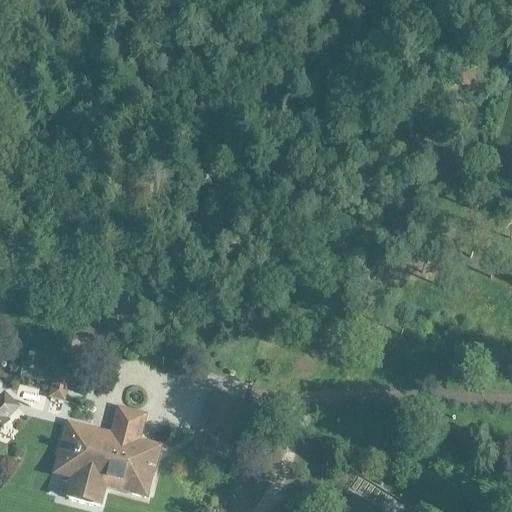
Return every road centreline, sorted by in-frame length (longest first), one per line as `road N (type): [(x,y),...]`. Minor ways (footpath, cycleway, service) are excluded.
road 1 (track): [(257,511),(292,447),(299,394),(130,366),(99,422),(76,421)]
road 2 (track): [(299,394),(511,400)]
